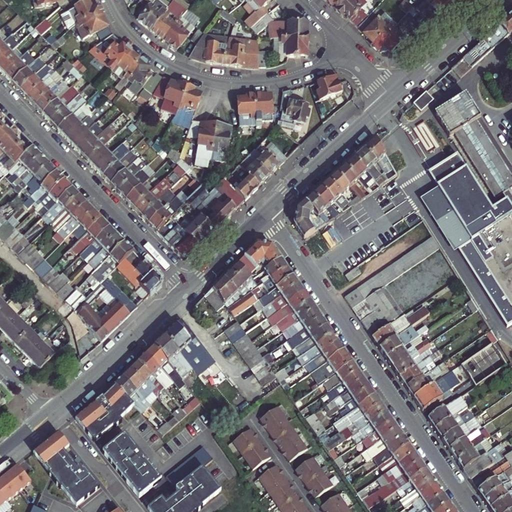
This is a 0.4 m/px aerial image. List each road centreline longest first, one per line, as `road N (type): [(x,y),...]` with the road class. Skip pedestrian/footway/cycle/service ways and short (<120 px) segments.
road 1 (residential): [(266,213),(474,511)]
road 2 (residential): [(109,0),(157,56),(219,81),(290,78),(352,55)]
road 3 (tertiary): [(188,289),(0,93)]
road 4 (primary): [(56,409),(188,289)]
road 5 (primary): [(266,213),(392,97)]
road 6 (primary): [(392,97),(501,0)]
road 7 (residential): [(56,409),(136,511)]
